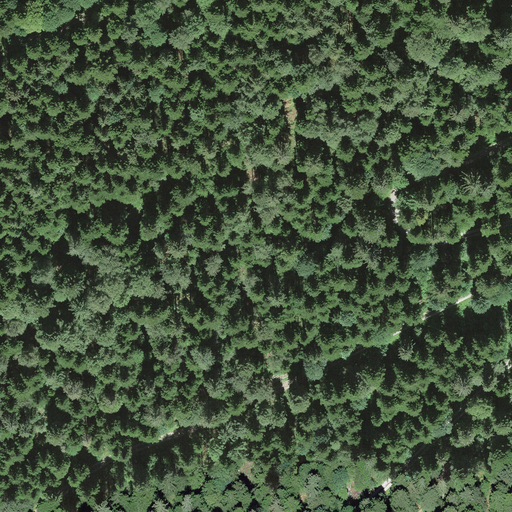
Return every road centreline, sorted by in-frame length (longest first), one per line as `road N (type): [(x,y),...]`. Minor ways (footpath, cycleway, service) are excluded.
road 1 (track): [(511,270),(297,380),(108,461),(39,511)]
road 2 (track): [(511,221),(443,241),(421,239),(397,223),(390,201),(406,176),(511,139)]
road 3 (track): [(353,511),(511,359)]
